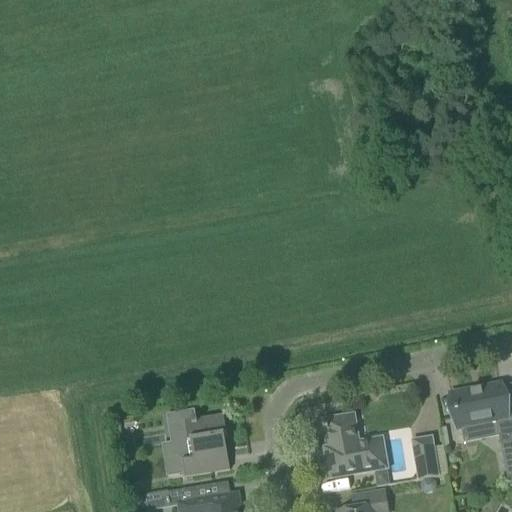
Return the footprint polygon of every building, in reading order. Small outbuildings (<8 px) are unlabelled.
[(452,396),(450,396),(451,398),(452,406),(456,425),(457,431),(478,427),(480,435),(493,432),(497,431),(500,448),(506,477),(511,476),(511,412),(505,414),(501,396),(499,388),(499,386),(497,387),(493,388),(456,395),(452,396)] [(166,417),(171,444),(161,446),(166,479),(183,475),(184,479),(212,475),(210,462),(227,459),(223,437),(226,437),(223,418),(196,422),(196,421),(195,421),(193,412),(166,417)] [(329,449),(323,450),(328,481),(387,471),(382,440),(360,443),(355,416),(322,421),(324,429),(322,430),(322,433),(326,432),(329,449)] [(434,458),(431,439),(412,443),(418,482),(438,479),(448,477),(445,456),(434,458)] [(424,483),(420,487),(421,492),(425,496),(431,495),(434,491),(433,486),(429,482),(424,483)] [(238,511),(238,507),(240,507),(238,495),(212,499),(210,487),(190,490),(183,492),(184,504),(177,505),(178,511),(238,511)] [(386,511),(387,511),(384,493),(351,498),(353,511),(349,511),(386,511)]
